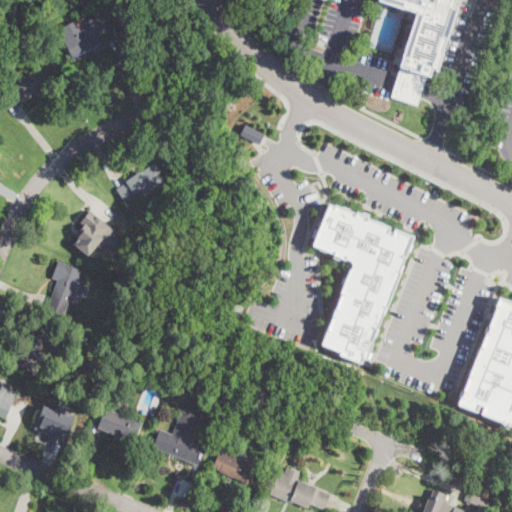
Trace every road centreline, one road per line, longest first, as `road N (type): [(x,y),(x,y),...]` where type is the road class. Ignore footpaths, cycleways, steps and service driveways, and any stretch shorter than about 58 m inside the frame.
road 1 (tertiary): [(511,202),(309,97),(209,0)]
road 2 (residential): [(0,248),(22,201),(54,162),(139,113)]
road 3 (residential): [(0,452),(147,511)]
